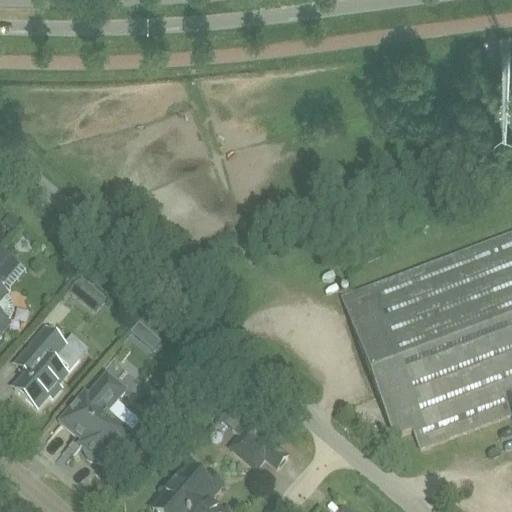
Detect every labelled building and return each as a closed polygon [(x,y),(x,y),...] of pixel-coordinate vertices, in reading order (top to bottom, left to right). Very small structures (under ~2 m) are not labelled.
[(10,217),(3,225),(13,234),(20,226),(10,217)] [(511,237),(342,301),(395,440),(413,433),(420,452),(511,417),(511,237)] [(0,277),(15,261),(5,252),(0,257),(0,277)] [(107,302),(83,281),(72,294),(86,306),(91,299),(101,308),(107,302)] [(12,303),(5,298),(7,296),(0,290),(0,343),(2,341),(0,337),(9,327),(8,326),(11,321),(14,312),(12,303)] [(131,335),(140,343),(149,333),(140,325),(131,335)] [(16,368),(27,378),(15,392),(38,412),(48,400),(52,403),(62,392),(58,389),(81,362),(47,333),(16,368)] [(86,397),(60,427),(58,430),(85,453),(85,458),(87,461),(90,464),(94,465),(99,465),(103,469),(116,454),(121,453),(124,452),(127,448),(128,445),(128,440),(131,436),(107,416),(126,393),(107,377),(88,400),(86,397)] [(288,460),(242,420),(232,432),(240,440),(231,451),(256,473),(265,461),(277,472),(288,460)] [(210,477),(205,483),(190,470),(189,471),(183,473),(179,475),(176,479),(174,483),(173,489),(153,511),(221,511),(210,502),(223,488),(210,477)]
